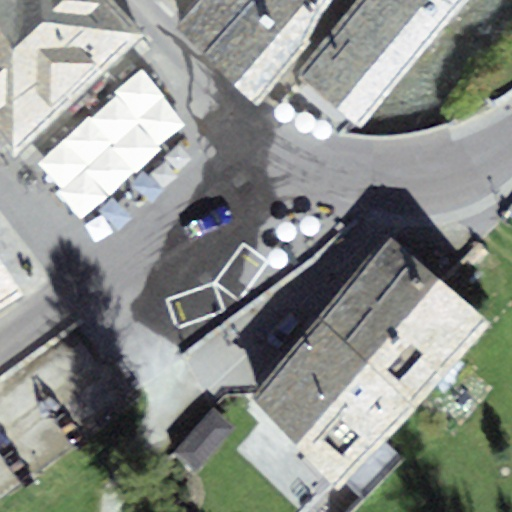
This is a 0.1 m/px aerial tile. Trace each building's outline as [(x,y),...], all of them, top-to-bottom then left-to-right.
[(109,0),(0,0),(0,140),(16,160),(149,47),(109,0)] [(352,0),(220,0),(193,40),(216,63),(259,104),(281,102),(352,0)] [(429,0),(370,0),(303,75),(363,128),(457,25),(429,0)] [(366,362),(439,279),(387,234),(315,318),(366,362)] [(0,307),(24,292),(0,257),(0,307)] [(439,279),(366,362),(418,407),(490,323),(439,279)] [(366,362),(315,318),(251,400),(338,488),(418,407),(366,362)]
